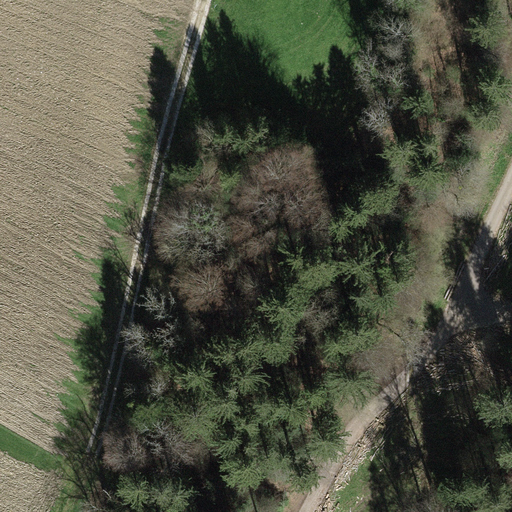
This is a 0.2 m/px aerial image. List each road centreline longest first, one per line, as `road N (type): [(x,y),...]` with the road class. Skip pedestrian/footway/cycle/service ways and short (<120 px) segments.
road 1 (track): [(199,0),(104,419),(65,511)]
road 2 (track): [(511,186),(452,318),(359,424),(307,511)]
